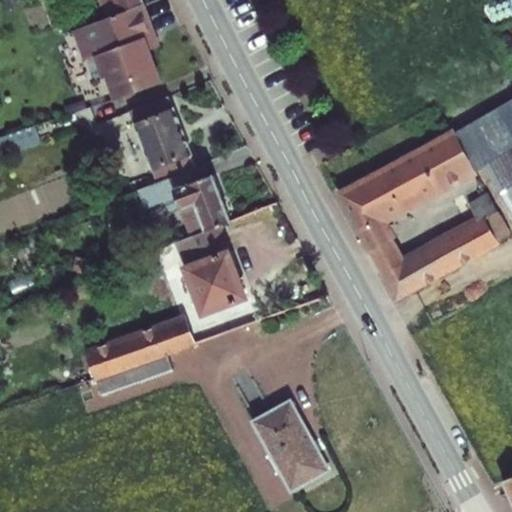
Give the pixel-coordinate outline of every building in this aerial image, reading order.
[(86,0),(94,20),(131,7),(128,0),(86,0)] [(94,20),(61,32),(66,44),(136,21),(131,7),(94,20)] [(136,21),(66,44),(72,62),(81,59),(87,78),(92,76),(101,102),(147,86),(135,50),(132,41),(141,38),(136,21)] [(145,47),(141,38),(132,41),(135,50),(145,47)] [(511,214),(511,98),(456,129),(473,158),(506,218),(511,214)] [(158,101),(118,115),(144,184),(183,169),(158,101)] [(473,158),(456,129),(330,197),(363,258),(386,245),(376,225),(465,175),(460,165),(473,158)] [(208,229),(221,224),(202,178),(197,180),(192,166),(183,169),(144,184),(126,191),(134,213),(154,206),(158,216),(170,211),(180,240),(208,229)] [(500,236),(476,194),(457,205),(465,220),(395,260),(371,273),(386,301),(500,236)] [(234,298),(208,229),(180,240),(165,245),(191,314),(234,298)] [(395,260),(386,245),(363,258),(371,273),(395,260)] [(174,317),(77,352),(86,377),(155,353),(185,343),(174,317)] [(160,371),(155,353),(86,377),(92,394),(160,371)] [(330,468),(293,402),(257,422),(293,488),(330,468)] [(511,511),(511,477),(493,485),(504,511),(511,511)]
